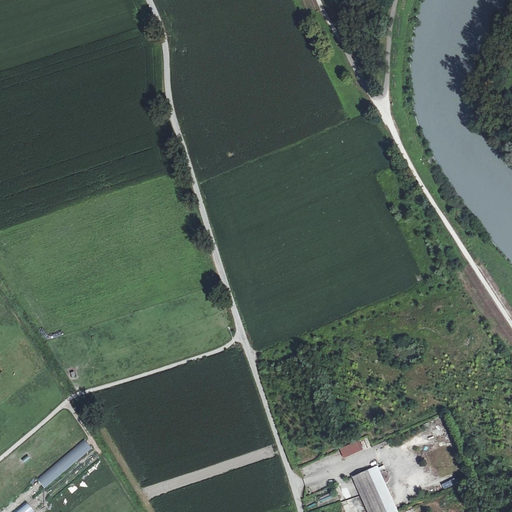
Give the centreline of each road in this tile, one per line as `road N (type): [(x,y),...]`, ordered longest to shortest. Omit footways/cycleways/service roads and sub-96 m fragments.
road 1 (unclassified): [(240,331),(171,111),(149,0)]
road 2 (unclassified): [(240,331),(204,355),(76,395),(0,457)]
road 3 (unclassified): [(303,511),(240,331)]
